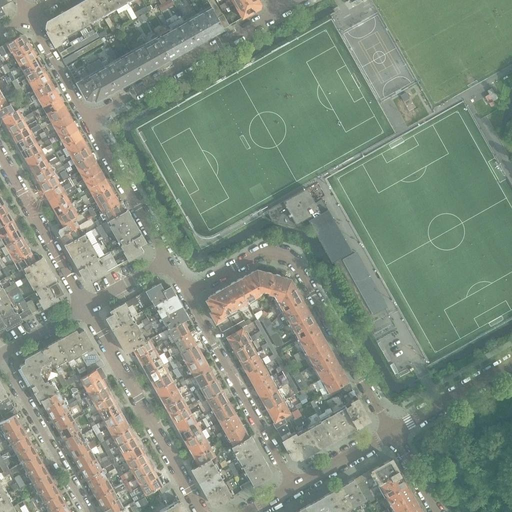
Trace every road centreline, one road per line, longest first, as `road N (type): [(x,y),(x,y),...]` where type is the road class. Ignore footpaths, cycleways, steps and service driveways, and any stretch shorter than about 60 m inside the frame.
road 1 (residential): [(391,432),(290,257),(254,255),(184,294)]
road 2 (residential): [(200,511),(85,307)]
road 3 (residential): [(184,294),(293,487)]
road 4 (residential): [(88,120),(279,12)]
road 5 (residential): [(87,511),(0,357)]
road 6 (residential): [(85,307),(0,155)]
road 7 (residential): [(167,260),(88,120)]
road 8 (unclassified): [(391,432),(511,364)]
road 9 (residential): [(27,15),(88,120)]
